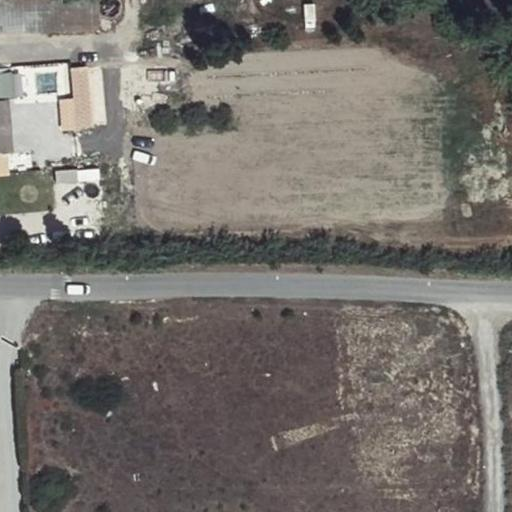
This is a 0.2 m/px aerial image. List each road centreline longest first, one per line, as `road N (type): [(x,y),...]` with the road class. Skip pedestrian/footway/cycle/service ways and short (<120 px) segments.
road 1 (unclassified): [(473,298),(353,285),(0,287)]
road 2 (unclassified): [(497,511),(473,298)]
